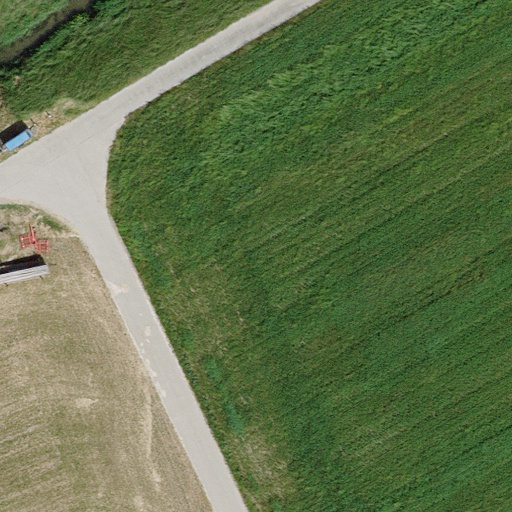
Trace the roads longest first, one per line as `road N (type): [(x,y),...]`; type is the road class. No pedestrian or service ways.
road 1 (track): [(56,144),(231,511)]
road 2 (track): [(0,179),(297,0)]
